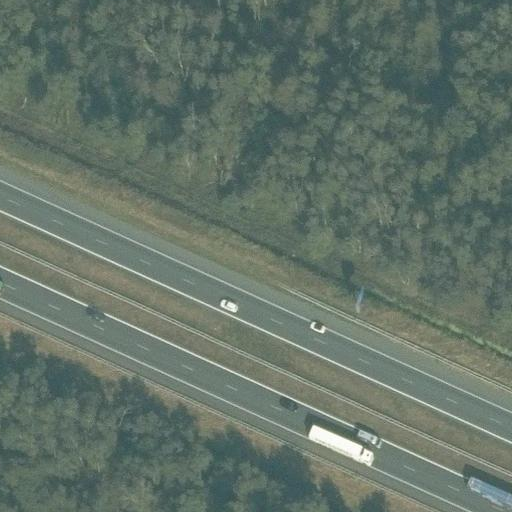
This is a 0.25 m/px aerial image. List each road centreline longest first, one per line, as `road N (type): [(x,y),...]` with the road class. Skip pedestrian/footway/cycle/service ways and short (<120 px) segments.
road 1 (motorway): [(511,420),(0,188)]
road 2 (motorway): [(0,277),(511,508)]
